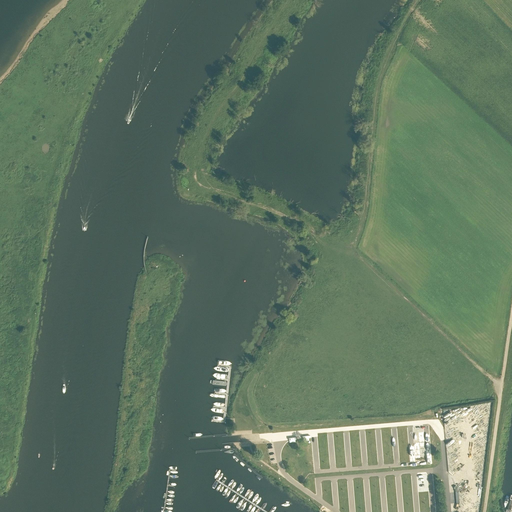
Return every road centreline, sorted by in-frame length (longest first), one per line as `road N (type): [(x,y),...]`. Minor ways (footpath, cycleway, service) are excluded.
road 1 (track): [(501,385),(344,244),(194,181),(210,120),(289,0)]
road 2 (track): [(352,250),(367,208),(379,72),(417,0)]
